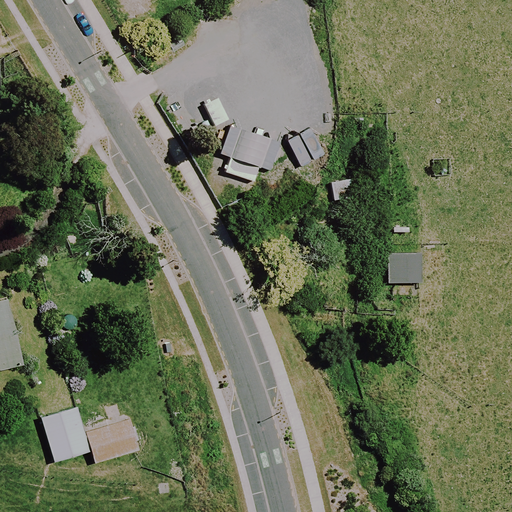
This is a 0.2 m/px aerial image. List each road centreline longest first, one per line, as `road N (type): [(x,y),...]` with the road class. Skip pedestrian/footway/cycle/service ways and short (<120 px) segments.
road 1 (unclassified): [(49,0),(201,250)]
road 2 (unclassified): [(285,511),(239,332),(201,250)]
